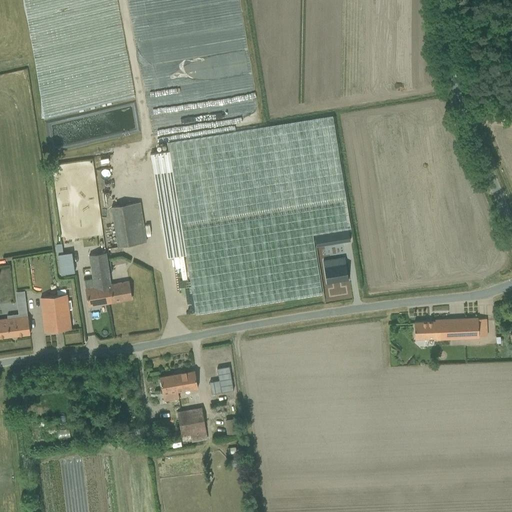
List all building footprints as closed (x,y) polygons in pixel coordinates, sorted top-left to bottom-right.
[(169,151),(150,154),(154,178),(157,201),(162,233),(167,258),(186,255),(196,314),(283,300),(322,294),(312,234),(325,232),(350,228),(332,116),(307,120),(168,143),(169,151)] [(146,243),(140,203),(109,207),(116,248),(146,243)] [(348,231),(335,233),(337,243),(350,241),(348,231)] [(72,252),(57,254),(60,274),(74,272),(72,252)] [(86,289),(87,297),(89,306),(106,304),(103,277),(110,276),(106,253),(89,256),(93,279),(86,281),(87,289),(86,289)] [(344,257),(323,260),(326,284),(348,280),(344,257)] [(103,277),(106,304),(131,299),(129,289),(128,281),(111,284),(110,276),(103,277)] [(66,294),(40,297),(43,322),(45,332),(71,329),(69,319),(66,294)] [(0,337),(30,334),(28,316),(0,319),(0,322),(0,321),(0,337)] [(414,322),(414,332),(414,339),(435,338),(436,339),(478,337),(478,336),(487,336),(486,319),(477,319),(477,318),(435,320),(435,321),(414,322)] [(197,389),(196,380),(194,370),(175,374),(178,392),(197,389)] [(177,392),(178,392),(175,374),(159,377),(161,386),(164,400),(178,398),(177,392)] [(187,409),(191,434),(205,432),(201,407),(187,409)] [(191,434),(187,409),(176,411),(181,436),(191,434)] [(61,431),(61,439),(74,439),(74,431),(61,431)]
